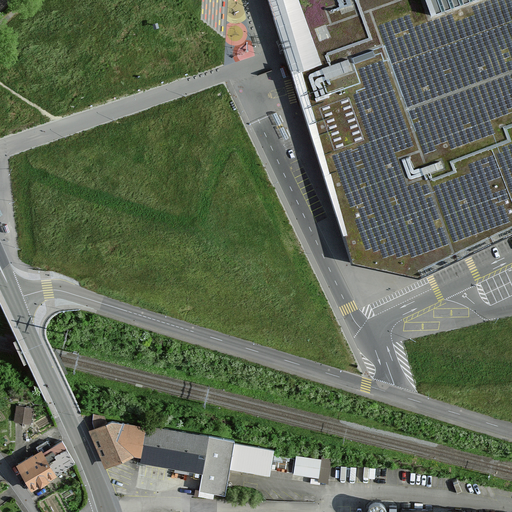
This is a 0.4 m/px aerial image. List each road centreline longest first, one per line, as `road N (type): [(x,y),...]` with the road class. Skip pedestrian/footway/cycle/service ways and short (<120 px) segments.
road 1 (tertiary): [(511,430),(60,290),(13,298)]
road 2 (tertiary): [(13,298),(106,506)]
